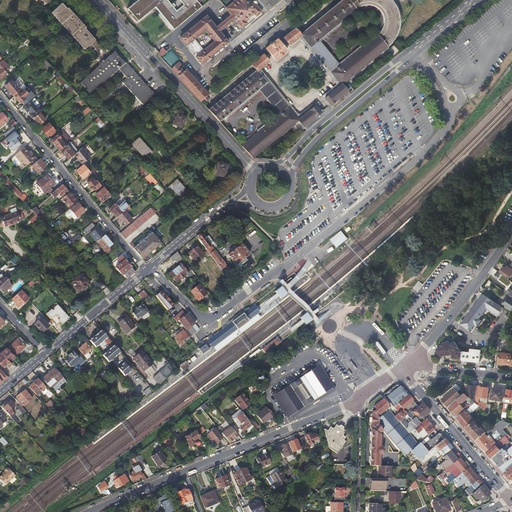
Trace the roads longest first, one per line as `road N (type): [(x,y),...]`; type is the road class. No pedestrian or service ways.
road 1 (tertiary): [(356,400),(88,511)]
road 2 (secondary): [(98,0),(255,172)]
road 3 (residential): [(145,270),(0,96)]
road 4 (secondary): [(411,52),(274,166)]
road 5 (secondary): [(289,179),(316,138),(411,52)]
road 6 (tertiary): [(403,366),(465,298),(511,228)]
road 7 (tertiary): [(403,366),(508,497)]
road 8 (secondary): [(251,196),(221,207),(145,270)]
road 9 (secondary): [(145,270),(45,353)]
